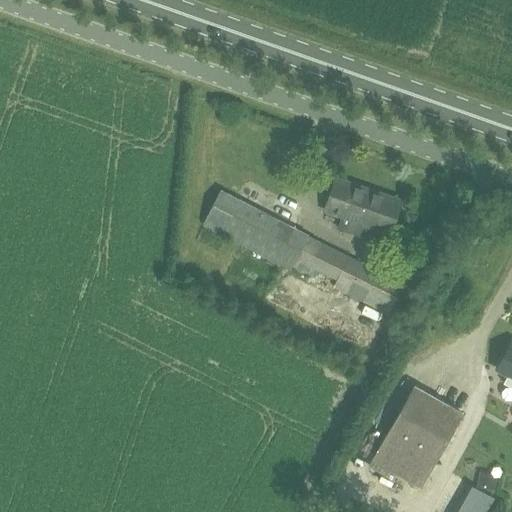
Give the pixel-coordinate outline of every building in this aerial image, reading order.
[(389,232),(397,209),(381,203),(384,196),(337,179),(326,210),(343,216),(339,228),(353,233),(357,221),(389,232)] [(349,255),(308,235),(221,189),(203,225),(290,270),(287,275),(330,297),(335,288),(389,315),(405,283),(349,255)] [(511,377),(511,344),(498,369),(511,377)] [(422,489),(465,413),(415,385),(371,460),(422,489)] [(473,486),(457,511),(490,511),(497,500),(473,486)]
